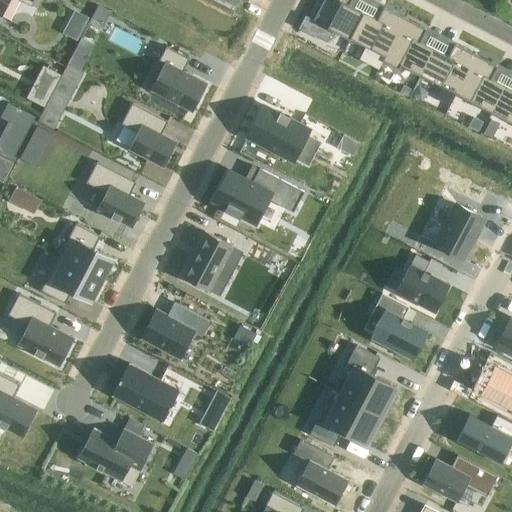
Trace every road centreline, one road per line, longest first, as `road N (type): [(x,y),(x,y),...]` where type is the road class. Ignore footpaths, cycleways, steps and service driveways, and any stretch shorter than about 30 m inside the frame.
road 1 (residential): [(285,0),(74,403)]
road 2 (residential): [(374,511),(511,248)]
